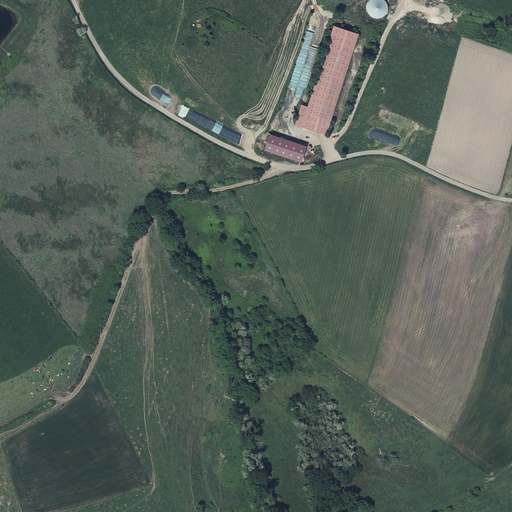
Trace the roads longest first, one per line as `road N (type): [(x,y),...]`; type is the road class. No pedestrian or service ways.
road 1 (unclassified): [(72,0),(114,72),(236,148),(286,167),(386,152),(511,200)]
road 2 (track): [(59,400),(80,385),(95,353),(153,199),(286,167)]
